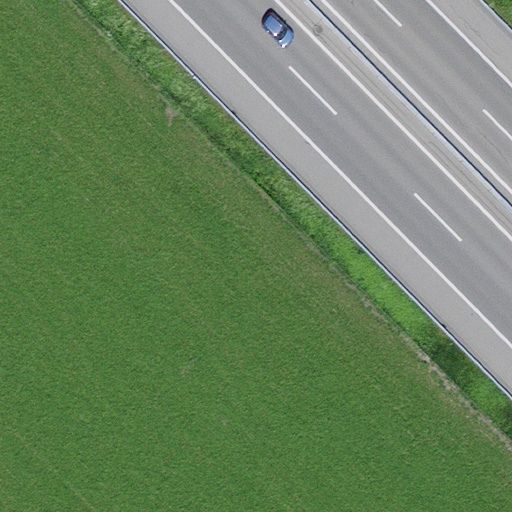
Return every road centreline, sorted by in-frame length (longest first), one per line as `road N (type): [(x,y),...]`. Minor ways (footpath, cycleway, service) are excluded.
road 1 (motorway): [(223,0),(511,292)]
road 2 (motorway): [(511,138),(375,0)]
